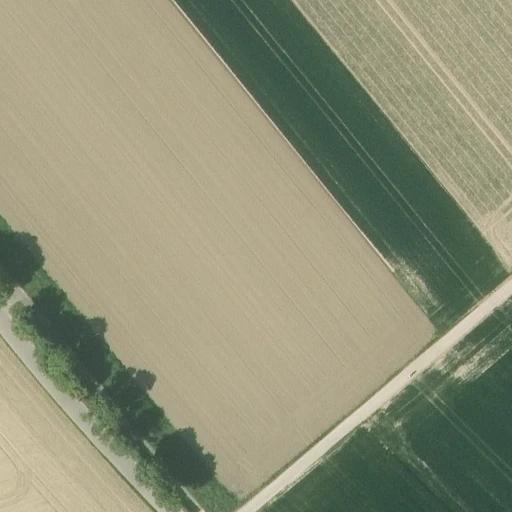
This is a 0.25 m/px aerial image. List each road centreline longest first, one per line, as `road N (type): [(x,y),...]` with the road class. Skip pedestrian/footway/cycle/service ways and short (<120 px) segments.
road 1 (track): [(244,511),(511,284)]
road 2 (unclassified): [(0,319),(164,511)]
